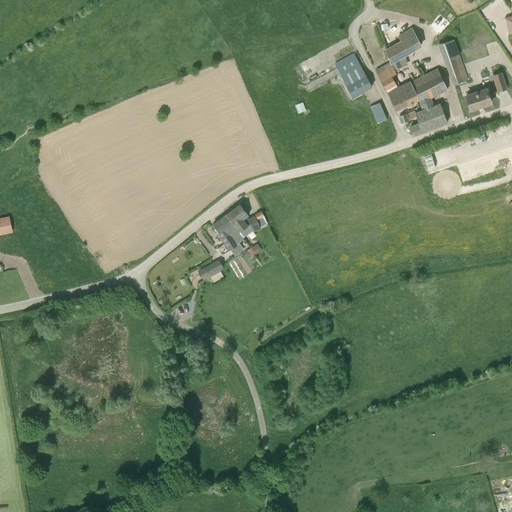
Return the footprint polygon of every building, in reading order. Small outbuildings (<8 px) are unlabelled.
[(386,48),(394,69),(401,66),(398,59),(421,45),(412,29),(403,34),(398,36),(400,41),(386,48)] [(462,81),(467,79),(454,39),(448,41),(439,44),(453,84),(462,81)] [(470,42),(474,59),(490,56),(486,39),(470,42)] [(394,70),(394,69),(386,48),(385,49),(390,62),(376,70),(386,89),(395,84),(391,77),(395,74),(394,70)] [(372,86),(359,64),(354,53),(334,63),(340,74),(352,97),(372,86)] [(409,121),(416,118),(419,124),(410,127),(413,136),(447,122),(440,104),(434,106),(431,98),(447,90),(437,69),(410,82),(419,99),(424,110),(415,114),(414,111),(407,114),(409,121)] [(506,89),(503,80),(501,72),(493,75),(495,82),(498,91),(506,89)] [(408,104),(419,99),(410,82),(400,87),(408,104)] [(396,110),(408,104),(400,87),(388,94),(396,110)] [(491,103),(488,93),(486,89),(466,96),(470,109),(491,103)] [(306,111),(303,102),(295,105),(298,114),(306,111)] [(377,123),(386,119),(379,103),(370,106),(377,123)] [(406,114),(399,116),(398,117),(401,124),(402,124),(409,121),(407,114),(406,114)] [(247,216),(248,215),(240,204),(226,215),(243,238),(253,230),(248,219),(247,216)] [(244,239),(243,238),(226,215),(212,225),(215,228),(214,229),(215,230),(216,229),(218,233),(218,234),(234,254),(242,248),(239,243),(244,239)] [(254,231),(261,228),(260,226),(257,219),(255,215),(248,219),(253,230),(254,231)] [(257,219),(260,226),(267,223),(264,216),(257,219)] [(0,236),(12,233),(9,218),(0,219),(0,236)] [(183,247),(185,251),(195,243),(192,240),(183,247)] [(251,250),(254,254),(254,255),(262,250),(258,245),(257,243),(250,248),(251,249),(251,250)] [(198,273),(203,282),(210,277),(221,271),(222,271),(217,262),(198,273)] [(210,277),(214,284),(225,278),(222,273),(221,271),(210,277)]
